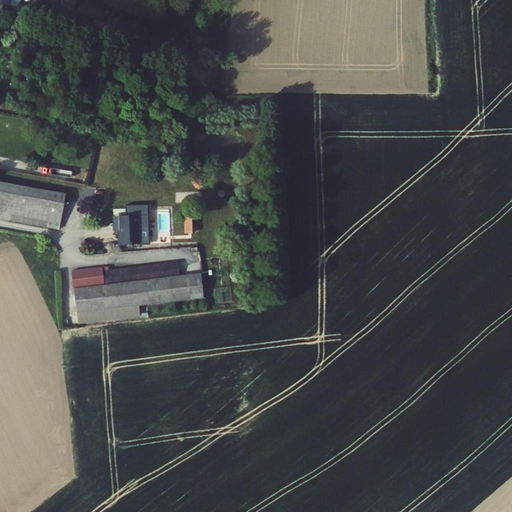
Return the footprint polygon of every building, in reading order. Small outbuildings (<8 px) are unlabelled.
[(0,0),(0,2),(10,7),(16,10),(18,5),(21,4),(22,0),(0,0)] [(51,0),(51,1),(81,10),(84,0),(51,0)] [(0,179),(0,215),(62,228),(70,193),(0,179)] [(126,208),(119,237),(149,244),(155,214),(126,208)] [(192,231),(193,213),(184,213),(184,231),(192,231)] [(74,259),(75,282),(119,262),(104,262),(104,258),(74,259)] [(75,282),(75,306),(203,301),(202,274),(191,275),(191,259),(119,262),(75,282)]
